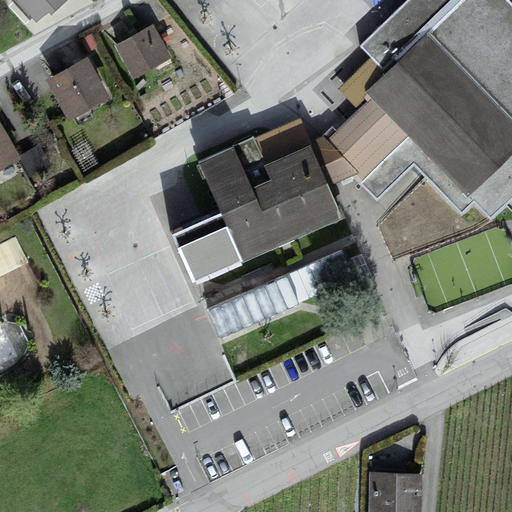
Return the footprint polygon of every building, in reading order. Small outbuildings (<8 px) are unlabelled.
[(20,0),(36,18),(50,7),(52,11),(64,0),(20,0)] [(511,9),(502,0),(407,0),(360,47),(389,71),(365,93),(371,99),(329,138),(312,145),(331,188),(354,178),(379,201),(414,165),(464,216),(474,203),(493,221),(511,202),(511,9)] [(151,26),(116,42),(135,80),(170,60),(151,26)] [(89,57),(48,81),(69,117),(113,96),(89,57)] [(300,116),(199,162),(220,210),(173,230),(195,287),(345,220),(331,188),(312,145),(300,116)] [(0,169),(21,156),(0,122),(0,169)] [(424,511),(426,474),(370,472),(369,511),(424,511)]
